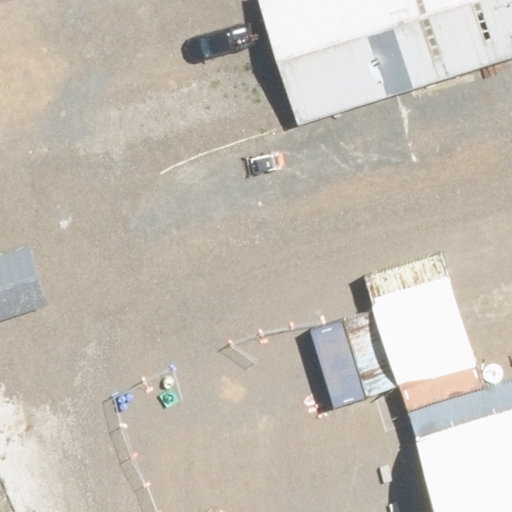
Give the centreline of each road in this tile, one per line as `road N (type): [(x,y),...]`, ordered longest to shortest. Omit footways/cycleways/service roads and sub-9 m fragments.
road 1 (unknown): [(343,444),(292,245),(295,206),(318,167),(366,139),(511,92)]
road 2 (unknown): [(343,444),(511,386)]
road 3 (unknown): [(215,511),(231,493),(343,444)]
